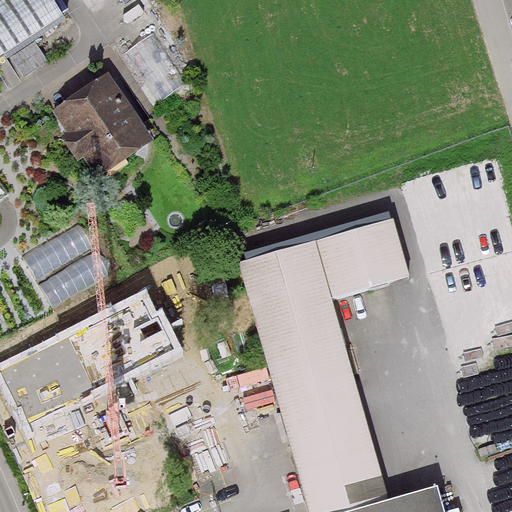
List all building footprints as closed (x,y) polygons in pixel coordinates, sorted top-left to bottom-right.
[(52,0),(0,0),(0,58),(63,17),(52,0)] [(29,79),(53,60),(40,43),(16,61),(29,79)] [(140,121),(108,74),(51,112),(69,139),(64,142),(79,164),(82,161),(97,183),(156,144),(140,121)] [(114,273),(83,221),(22,258),(53,309),(114,273)] [(407,290),(389,229),(231,275),(309,511),(445,511),(440,492),(393,504),(329,313),(407,290)] [(182,443),(250,425),(239,381),(174,410),(182,443)] [(59,473),(74,511),(147,511),(116,432),(78,447),(84,462),(59,473)]
